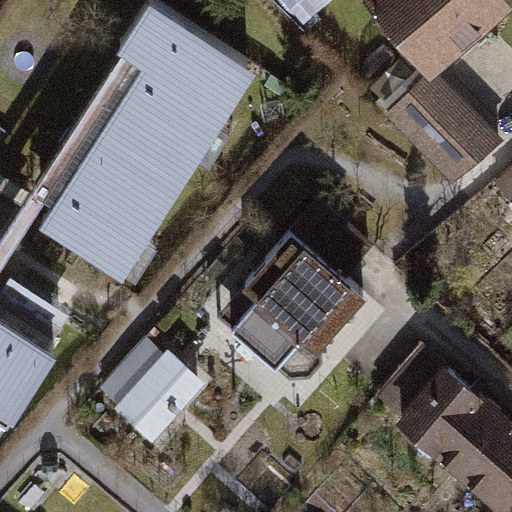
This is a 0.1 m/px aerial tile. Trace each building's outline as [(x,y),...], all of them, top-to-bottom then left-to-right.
[(159,0),(24,203),(114,263),(250,59),(161,0),(159,0)] [(379,0),(431,61),(501,1),(500,0),(379,0)] [(450,180),(498,135),(434,68),(387,112),(450,180)] [(317,336),(365,284),(346,269),(372,243),(313,193),(212,310),(290,375),(312,373),(323,357),(317,336)] [(0,307),(0,410),(25,427),(76,356),(0,307)] [(151,433),(205,373),(168,341),(164,347),(148,333),(101,384),(116,397),(114,400),(151,433)] [(503,511),(511,511),(511,413),(418,333),(365,394),(503,511)]
